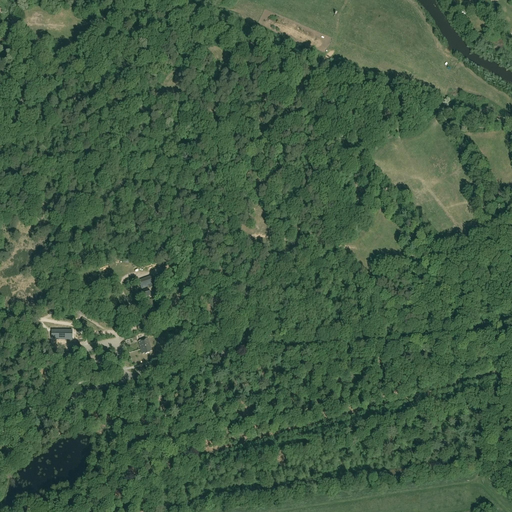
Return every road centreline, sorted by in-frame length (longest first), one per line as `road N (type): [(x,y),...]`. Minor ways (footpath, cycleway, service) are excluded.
road 1 (tertiary): [(0,423),(200,359),(511,331)]
road 2 (track): [(107,20),(192,13),(319,65),(443,102)]
road 3 (track): [(0,313),(102,333),(149,322),(174,304),(247,173)]
road 4 (track): [(174,470),(381,414)]
road 5 (track): [(166,367),(123,294),(124,280),(171,256),(228,245)]
road 6 (track): [(477,481),(277,511)]
road 7 (track): [(381,414),(511,370)]
road 8 (track): [(247,173),(321,62)]
